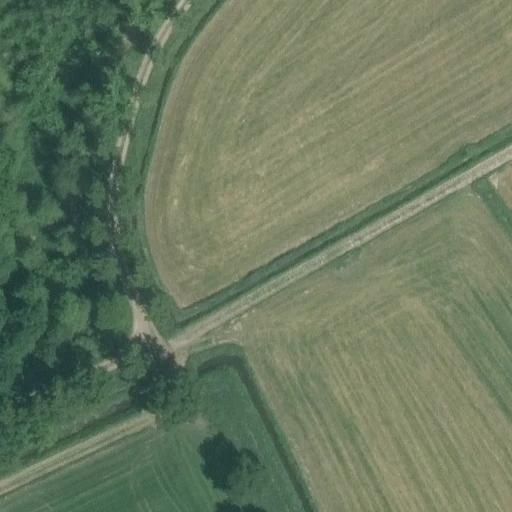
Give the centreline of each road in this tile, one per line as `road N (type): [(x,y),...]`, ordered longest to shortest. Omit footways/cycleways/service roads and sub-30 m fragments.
road 1 (track): [(185,0),(118,87),(98,195),(157,345)]
road 2 (track): [(0,481),(172,401),(157,345)]
road 3 (track): [(157,345),(0,420)]
